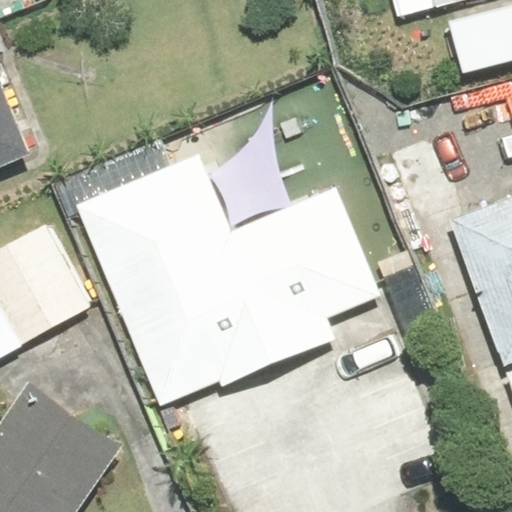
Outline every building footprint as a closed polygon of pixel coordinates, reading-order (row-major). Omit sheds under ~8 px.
[(0,180),(53,158),(0,35),(0,180)] [(447,134),(392,153),(417,225),(472,205),(447,134)] [(97,199),(174,390),(234,366),(239,378),(354,333),(344,308),(400,286),(357,179),(238,226),(210,155),(97,199)] [(511,196),(464,213),(511,349),(511,196)] [(66,219),(0,252),(0,358),(109,302),(66,219)] [(43,378),(0,438),(0,511),(103,511),(147,449),(43,378)]
